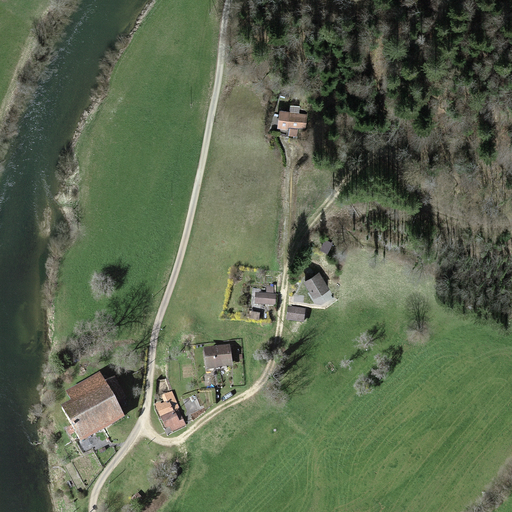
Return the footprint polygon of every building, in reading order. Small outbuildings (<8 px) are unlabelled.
[(290,109),(281,109),(281,119),(290,119),(290,124),(298,124),(298,119),(304,119),(304,109),(297,109),(297,103),(290,103),(290,109)] [(326,273),(309,281),(317,296),(334,288),(326,273)] [(270,293),(260,293),(260,305),(281,305),(281,293),(277,293),(277,286),(270,286),(270,293)] [(310,310),(292,309),(291,322),(309,323),(310,310)] [(233,347),(208,349),(210,369),(235,367),(233,347)] [(105,386),(100,377),(67,395),(73,406),(63,411),(82,445),(125,421),(118,408),(127,402),(115,381),(105,386)] [(186,427),(171,396),(162,400),(165,405),(156,410),(168,435),(186,427)]
